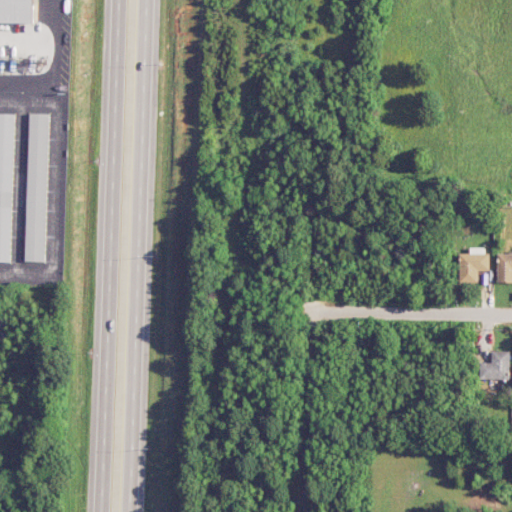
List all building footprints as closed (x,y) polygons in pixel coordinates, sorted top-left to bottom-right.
[(0,21),(0,0),(32,0),(32,21),(0,21)] [(25,260),(29,112),(49,113),(45,261),(25,260)] [(0,113),(14,113),(10,261),(0,261),(0,113)] [(460,252),(460,282),(479,282),(479,271),(489,271),(489,247),(471,247),(470,253),(460,252)] [(498,282),(511,282),(511,252),(498,253),(498,282)] [(511,350),(493,350),(492,362),(481,362),(480,378),(510,379),(511,350)]
